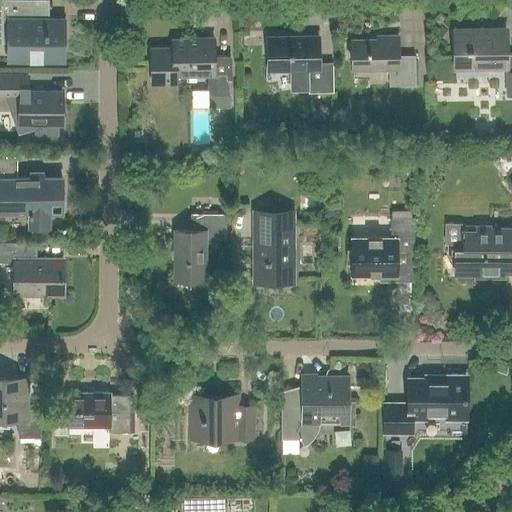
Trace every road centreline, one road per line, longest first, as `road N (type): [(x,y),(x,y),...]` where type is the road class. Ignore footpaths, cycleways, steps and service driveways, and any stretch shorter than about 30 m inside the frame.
road 1 (residential): [(104,343),(106,2),(232,0)]
road 2 (residential): [(511,353),(104,343)]
